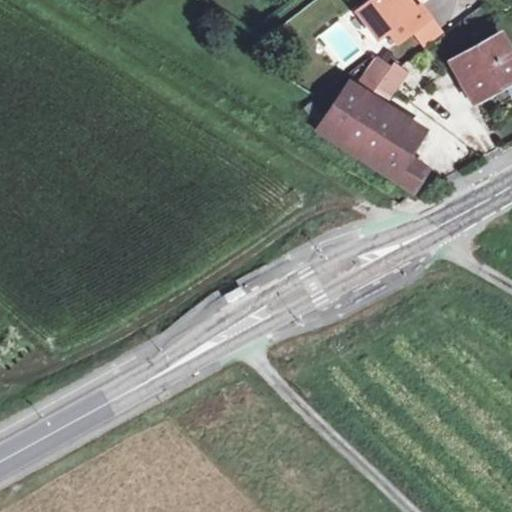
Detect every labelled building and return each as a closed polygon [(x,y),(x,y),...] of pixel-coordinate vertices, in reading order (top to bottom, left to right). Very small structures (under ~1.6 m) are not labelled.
[(408,0),(372,0),(357,12),(369,26),(373,23),(382,35),(389,30),(398,42),(414,30),(430,18),(420,5),(415,9),(408,0)] [(442,34),(430,18),(414,30),(426,46),(442,34)] [(511,73),(490,36),(442,63),(462,97),(493,80),(496,86),(511,76),(511,73)] [(376,82),(387,66),(375,57),(364,74),(376,82)] [(319,126),(364,154),(377,134),(405,152),(420,129),(347,83),(319,126)] [(377,134),(364,154),(413,186),(422,170),(402,157),(405,152),(377,134)] [(223,300),(227,306),(243,296),(239,290),(223,300)]
